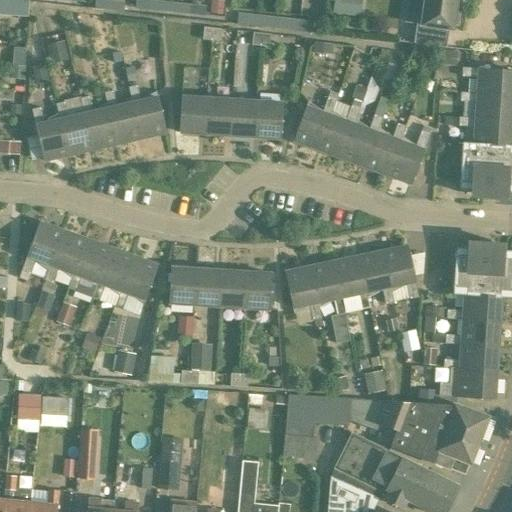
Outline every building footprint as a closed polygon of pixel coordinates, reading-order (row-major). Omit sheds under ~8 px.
[(26,16),(26,0),(10,0),(10,15),(26,16)] [(111,0),(111,3),(108,2),(107,11),(123,13),(124,4),(124,0),(111,0)] [(135,0),(135,9),(148,11),(149,1),(139,0),(135,0)] [(192,0),(192,6),(190,5),(189,15),(205,17),(206,0),(192,0)] [(212,0),(209,0),(208,14),(221,15),(222,1),(212,0)] [(334,0),(332,13),(360,17),(362,0),(334,0)] [(410,0),(407,22),(419,24),(417,43),(449,48),(452,25),(457,26),(459,15),(454,14),(455,0),(410,0)] [(94,9),(107,11),(108,2),(95,1),(94,9)] [(149,1),(148,11),(168,13),(169,3),(149,1)] [(169,3),(168,13),(189,15),(190,5),(169,3)] [(317,34),(318,24),(287,20),(238,15),(237,25),(317,34)] [(202,41),(210,42),(211,29),(204,28),(202,41)] [(221,30),(211,29),(210,42),(219,43),(221,30)] [(259,55),(260,47),(261,34),(253,34),(251,54),(259,55)] [(270,35),(261,34),(260,47),(269,48),(270,35)] [(64,43),(49,46),(52,62),(67,59),(64,43)] [(332,45),(315,44),(314,53),(331,55),(332,45)] [(26,50),(12,49),(11,61),(25,62),(26,50)] [(121,60),(119,50),(111,52),(113,61),(121,60)] [(456,53),(441,52),(440,65),(455,66),(456,53)] [(46,66),(34,68),(37,84),(49,82),(46,66)] [(25,68),(11,67),(11,79),(24,80),(25,68)] [(206,86),(207,68),(184,67),(184,85),(206,86)] [(134,68),(125,70),(128,82),(137,80),(134,68)] [(477,78),(476,94),(511,96),(511,71),(462,68),(461,77),(477,78)] [(433,84),(424,80),(421,88),(430,92),(433,84)] [(141,139),(165,133),(157,98),(156,92),(140,100),(137,87),(128,89),(130,99),(131,98),(141,139)] [(352,100),(353,100),(361,103),(366,90),(357,87),(352,100)] [(107,104),(116,145),(141,139),(131,98),(130,99),(115,106),(112,92),(104,94),(106,104),(107,104)] [(317,150),(332,111),(335,101),(338,95),(329,92),(322,112),(307,102),(293,141),(317,150)] [(475,118),(511,121),(511,98),(511,96),(476,94),(460,93),(459,102),(476,103),(475,118)] [(82,110),(92,150),(116,145),(107,104),(106,104),(91,112),(88,98),(80,100),(82,110)] [(179,133),(204,135),(206,99),(181,98),(179,133)] [(380,98),(376,110),(384,112),(388,101),(380,98)] [(229,136),(231,101),(206,99),(204,135),(229,136)] [(332,111),(317,150),(341,159),(355,120),(361,103),(353,100),(345,120),(332,111)] [(254,138),(256,103),(231,101),(229,136),(254,138)] [(58,114),(67,156),(92,150),(82,110),(67,117),(64,103),(55,105),(57,115),(58,114)] [(281,104),(256,103),(254,138),(279,139),(281,104)] [(20,106),(11,106),(11,115),(20,115),(20,106)] [(45,121),(46,124),(43,124),(40,109),(31,111),(37,137),(26,140),(29,151),(40,148),(43,161),(67,156),(58,114),(57,115),(45,121)] [(355,120),(341,159),(364,167),(378,128),(382,118),(384,113),(384,112),(376,110),(369,129),(355,120)] [(473,143),(509,145),(511,121),(475,118),(458,117),(458,126),(474,127),(473,143)] [(378,128),(364,167),(387,176),(402,137),(405,127),(397,124),(392,137),(378,128)] [(415,146),(402,137),(387,176),(410,185),(428,136),(430,130),(422,127),(420,133),(415,146)] [(19,144),(0,142),(0,153),(18,155),(19,144)] [(435,142),(435,153),(441,153),(446,149),(446,142),(435,142)] [(511,152),(509,153),(509,145),(473,143),(473,150),(461,150),(458,189),(468,190),(467,196),(503,198),(503,192),(511,192),(511,152)] [(62,232),(39,223),(26,257),(19,279),(27,282),(34,261),(48,271),(62,232)] [(71,280),(86,241),(62,232),(48,271),(44,281),(52,284),(57,270),(71,279),(71,280)] [(91,298),(109,249),(86,241),(71,280),(71,279),(67,289),(91,298)] [(464,288),(464,295),(499,298),(500,290),(511,291),(511,288),(511,251),(502,250),(503,245),(467,242),(467,248),(454,248),(452,287),(464,288)] [(407,247),(382,252),(391,293),(406,286),(409,300),(417,298),(407,247)] [(118,297),(133,258),(109,249),(91,298),(99,301),(103,287),(117,297),(118,297)] [(391,293),(382,252),(358,257),(367,298),(382,291),(385,305),(393,303),(391,293)] [(369,308),(367,298),(358,257),(334,262),(343,303),(357,296),(360,310),(369,308)] [(142,306),(156,267),(133,258),(118,297),(117,297),(114,306),(122,309),(127,296),(142,306)] [(345,313),(343,303),(334,262),(310,268),(318,308),(333,301),(336,315),(345,313)] [(168,303),(193,305),(195,270),(170,268),(168,303)] [(321,319),(318,308),(310,268),(284,273),(293,314),(309,306),(312,320),(321,319)] [(218,307),(220,272),(195,270),(193,305),(218,307)] [(243,308),(245,273),(220,272),(218,307),(243,308)] [(271,275),(245,273),(243,308),(268,310),(271,275)] [(52,297),(42,293),(37,307),(48,310),(52,297)] [(446,319),(462,320),(498,322),(499,298),(464,295),(463,311),(446,310),(446,319)] [(74,309),(64,305),(57,322),(67,326),(74,309)] [(17,306),(16,322),(28,322),(29,306),(17,306)] [(425,318),(444,319),(444,309),(425,308),(425,318)] [(343,314),(330,316),(336,343),(349,341),(343,314)] [(192,335),(193,319),(180,318),(179,335),(192,335)] [(396,319),(386,321),(388,333),(398,331),(396,319)] [(432,343),(444,344),(461,345),(496,347),(498,322),(462,320),(461,336),(433,334),(432,343)] [(415,332),(401,335),(405,351),(418,348),(415,332)] [(94,352),(99,339),(88,335),(83,348),(94,352)] [(210,346),(191,345),(190,370),(209,371),(210,346)] [(449,369),(495,372),(496,347),(461,345),(460,360),(443,359),(443,368),(449,369)] [(436,349),(424,348),(423,363),(435,364),(436,349)] [(31,351),(27,359),(39,364),(43,355),(31,351)] [(134,356),(117,352),(113,372),(130,376),(134,356)] [(172,360),(151,359),(148,382),(170,384),(172,360)] [(493,399),(495,372),(449,369),(448,383),(439,383),(438,396),(493,399)] [(189,372),(181,372),(180,384),(188,385),(189,372)] [(197,373),(189,372),(188,385),(196,385),(197,373)] [(381,373),(365,376),(368,393),(385,390),(381,373)] [(239,375),(230,374),(230,387),(238,388),(239,375)] [(239,375),(238,388),(246,388),(247,375),(239,375)] [(336,392),(348,389),(345,377),(333,380),(336,392)] [(436,392),(421,391),(420,402),(436,403),(436,392)] [(38,421),(39,396),(19,395),(17,420),(38,421)] [(287,406),(285,437),(317,440),(317,439),(312,438),(313,425),(347,428),(350,421),(379,433),(382,425),(396,431),(390,447),(464,475),(485,418),(456,407),(287,395),(287,398),(287,406)] [(287,406),(287,398),(276,397),(275,405),(287,406)] [(192,401),(192,408),(196,412),(202,413),(203,402),(192,401)] [(93,480),(98,432),(82,430),(77,478),(93,480)] [(329,480),(378,499),(383,499),(401,508),(405,499),(430,511),(443,511),(456,486),(352,434),(329,480)] [(316,460),(317,440),(285,437),(283,457),(316,460)] [(157,489),(178,491),(182,440),(162,438),(157,489)] [(75,460),(64,459),(62,477),(73,478),(75,460)] [(254,496),(257,464),(241,462),(238,494),(254,496)] [(4,500),(2,511),(29,511),(30,503),(15,501),(17,477),(5,477),(3,500),(4,500)] [(149,490),(150,480),(142,479),(141,489),(149,490)] [(370,511),(373,507),(378,499),(329,480),(326,511),(370,511)] [(47,504),(30,503),(29,511),(56,511),(59,491),(48,490),(47,504)] [(86,511),(112,511),(113,502),(102,501),(88,499),(86,511)] [(195,511),(196,503),(170,501),(169,511),(195,511)] [(124,511),(112,511),(138,511),(139,504),(125,503),(124,511)]
